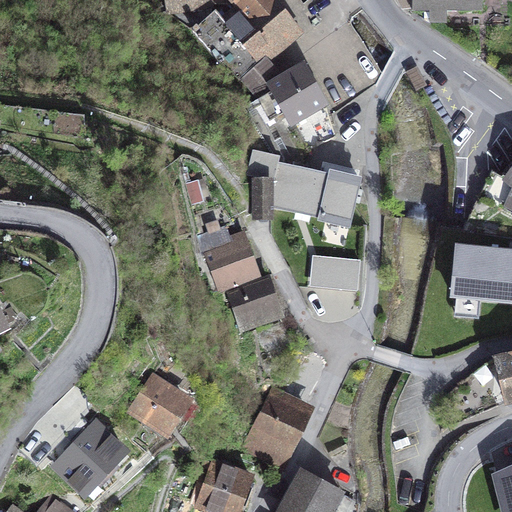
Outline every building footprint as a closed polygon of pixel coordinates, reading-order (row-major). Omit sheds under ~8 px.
[(299,34),(269,0),(230,0),(231,1),(212,18),(203,7),(212,6),(211,4),(210,0),(164,0),(166,14),(195,33),(194,34),(229,73),(232,70),(259,98),(270,87),(269,86),(281,79),(267,62),(299,34)] [(397,0),(402,8),(413,9),(413,12),(431,12),(431,24),(446,24),(446,17),(446,12),(482,12),(481,0),(397,0)] [(406,70),(417,89),(425,85),(415,65),(406,70)] [(326,106),(304,66),(281,79),(269,86),(270,87),(273,92),(253,104),(265,124),(285,113),(292,125),(326,106)] [(311,216),(351,226),(361,184),(357,183),(345,180),(321,174),(278,164),(279,158),(253,151),(247,175),(274,182),(272,207),(296,213),(303,215),(311,216)] [(345,180),(357,183),(359,172),(323,163),(321,174),(345,180)] [(271,182),(255,182),(255,218),(271,218),(271,182)] [(205,254),(219,292),(257,278),(242,234),(229,239),(226,228),(234,225),(221,205),(214,207),(212,201),(204,205),(206,210),(194,214),(201,236),(199,237),(199,256),(205,254)] [(294,223),(308,226),(311,216),(303,215),(296,213),(294,223)] [(479,298),(511,301),(511,245),(511,246),(511,253),(456,248),(452,296),(458,296),(479,298)] [(281,319),(279,315),(288,311),(272,275),(228,294),(246,335),(281,319)] [(456,316),(478,318),(479,298),(458,296),(456,316)] [(303,354),(287,384),(309,396),(325,366),(303,354)] [(511,356),(496,360),(507,403),(511,401),(511,356)] [(156,382),(135,413),(165,432),(185,401),(156,382)] [(279,400),(283,393),(273,388),(269,395),(279,400)] [(268,394),(242,448),(282,467),(308,414),(279,400),(269,395),(268,394)] [(59,470),(84,494),(123,453),(98,429),(78,449),(75,446),(67,455),(70,458),(59,470)] [(197,507),(210,511),(237,511),(239,508),(249,482),(250,478),(213,464),(197,507)] [(340,497),(341,495),(302,473),(280,511),(346,511),(352,501),(350,499),(349,502),(340,497)] [(511,511),(511,474),(498,478),(506,511),(511,511)] [(239,508),(244,510),(254,485),(249,482),(239,508)] [(71,511),(51,497),(39,511),(12,511),(11,511),(9,511),(71,511)]
